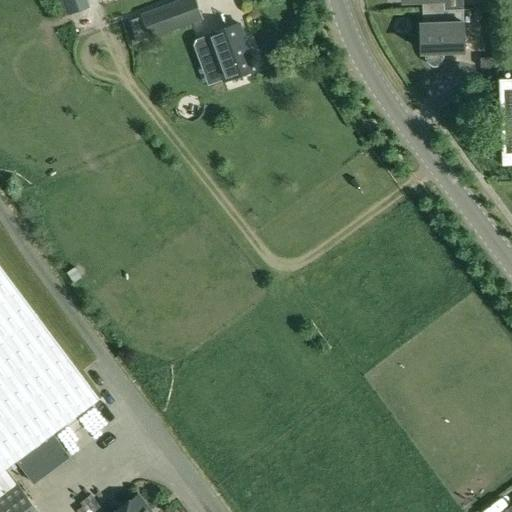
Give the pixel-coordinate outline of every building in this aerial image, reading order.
[(85,0),(63,0),(69,16),(89,9),(85,0)] [(197,0),(179,0),(141,14),(150,39),(204,19),(197,0)] [(403,0),(404,0),(415,0),(422,0),(423,12),(446,11),(446,10),(445,0),(403,0)] [(424,24),(421,24),(422,51),(425,51),(425,55),(426,59),(428,62),(430,65),(434,67),(438,67),(441,65),(443,62),(445,58),(445,54),(445,50),(465,50),(464,10),(464,9),(446,10),(446,11),(423,12),(424,24)] [(202,67),(201,67),(208,87),(223,81),(224,83),(252,72),(247,59),(251,58),(239,24),(207,36),(216,62),(202,67)] [(493,58),(480,58),(481,67),(494,67),(493,58)] [(511,77),(499,79),(503,165),(511,164),(511,77)] [(0,511),(39,511),(7,469),(17,461),(34,449),(100,400),(0,266),(0,511)] [(89,360),(82,366),(94,383),(102,377),(89,360)] [(51,472),(34,449),(17,461),(34,484),(51,472)] [(151,511),(139,495),(116,511),(151,511)]
